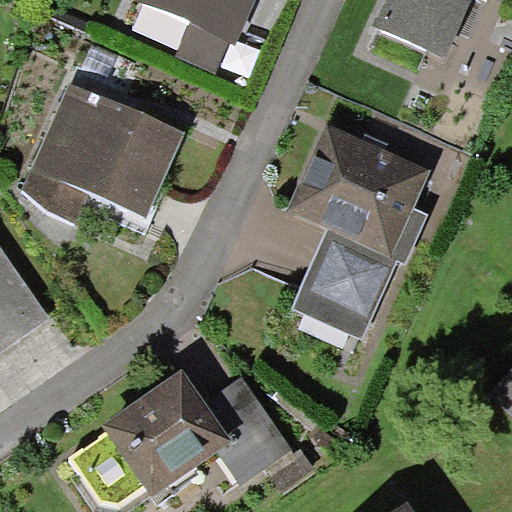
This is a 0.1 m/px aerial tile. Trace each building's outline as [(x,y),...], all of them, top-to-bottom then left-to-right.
[(137,0),(187,21),(174,53),(218,72),(231,39),(241,43),(259,0),(137,0)] [(387,0),(378,23),(448,54),(471,0),(387,0)] [(471,35),(456,72),(482,82),(497,45),(471,35)] [(107,106),(66,90),(21,196),(43,215),(73,225),(87,197),(145,222),(182,137),(107,106)] [(378,150),(327,127),(290,210),(330,228),(294,305),(362,336),(398,259),(404,262),(426,214),(412,207),(428,173),(378,150)] [(0,355),(16,344),(49,321),(0,250),(0,355)] [(183,371),(103,427),(109,436),(73,460),(100,500),(120,502),(143,486),(153,501),(217,456),(241,489),(296,450),(245,377),(206,404),(199,394),(183,371)]
